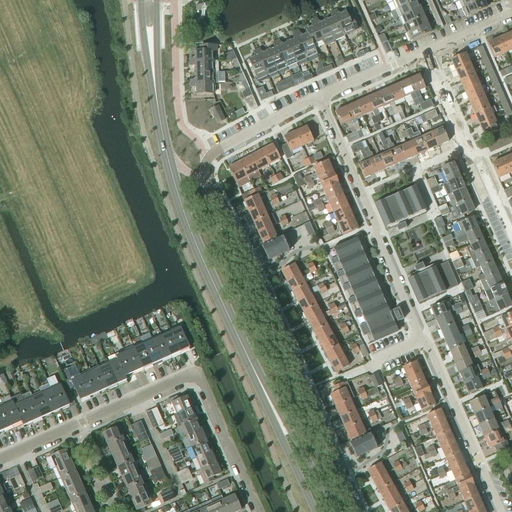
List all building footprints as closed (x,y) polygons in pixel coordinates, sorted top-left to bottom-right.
[(416,0),(398,0),(392,3),(396,10),(417,1),(416,0)] [(461,0),(459,1),(462,9),(482,0),(461,0)] [(482,0),(462,9),(466,17),(487,7),(483,0),(482,0)] [(399,18),(421,9),(417,1),(396,10),(399,18)] [(421,9),(399,18),(402,26),(424,17),(421,9)] [(337,10),(333,12),(342,32),(344,35),(357,29),(352,17),(349,18),(345,11),(338,14),(337,10)] [(332,17),(325,20),(331,34),(333,37),(335,41),(344,37),(344,35),(342,32),(333,12),(330,13),(332,17)] [(424,17),(402,26),(406,34),(427,25),(424,17)] [(317,19),(314,21),(320,36),(323,41),(322,41),(325,47),(335,42),(335,41),(333,37),(331,34),(325,20),(319,23),(317,19)] [(312,26),(305,29),(307,33),(313,46),(313,45),(322,41),(323,41),(320,36),(314,21),(310,22),(312,26)] [(427,25),(406,34),(409,42),(431,33),(427,25)] [(299,32),(295,33),(300,45),(307,59),(317,54),(315,49),(313,45),(313,46),(307,33),(301,36),(299,32)] [(294,39),(287,42),(289,47),(297,63),(307,59),(300,45),(295,33),(292,35),(294,39)] [(511,39),(509,34),(498,39),(505,53),(511,49),(511,39)] [(498,39),(487,43),(493,57),(505,53),(498,39)] [(279,41),(276,42),(279,49),(287,67),(297,63),(289,47),(287,42),(281,45),(279,41)] [(387,41),(381,44),(386,55),(392,52),(387,41)] [(275,48),(268,51),(271,57),(277,72),(287,67),(279,49),(276,42),(273,43),(275,48)] [(190,62),(213,61),(212,51),(217,51),(217,45),(200,46),(201,51),(195,51),(195,58),(190,58),(190,62)] [(476,48),(481,60),(487,57),(482,46),(476,48)] [(259,49),(256,51),(259,58),(267,76),(277,72),(271,57),(268,51),(261,54),(259,49)] [(236,59),(233,51),(225,55),(227,61),(232,60),(236,59)] [(255,57),(248,60),(255,76),(257,80),(257,81),(264,78),(267,76),(259,58),(256,51),(253,52),(255,57)] [(451,60),(456,71),(470,64),(465,53),(451,60)] [(481,60),(486,71),(492,68),(487,57),(481,60)] [(208,73),(218,72),(218,61),(213,61),(190,62),(190,65),(195,65),(195,73),(208,73)] [(456,71),(460,82),(475,75),(470,64),(456,71)] [(511,69),(511,66),(500,71),(502,77),(511,72),(511,69)] [(486,71),(491,81),(496,79),(492,68),(486,71)] [(208,73),(195,73),(195,80),(191,80),(191,84),(200,84),(213,83),(219,83),(218,72),(208,73)] [(308,72),(302,75),(303,77),(305,82),(313,78),(311,74),(309,75),(308,72)] [(301,73),(291,77),(295,86),(298,85),(305,82),(303,77),(302,75),(301,73)] [(408,80),(419,105),(421,108),(422,111),(433,106),(430,100),(423,103),(418,92),(425,89),(419,75),(408,80)] [(460,82),(465,93),(480,86),(475,75),(460,82)] [(506,85),(511,82),(511,75),(503,79),(506,85)] [(291,83),(289,84),(287,79),(282,81),(283,86),(285,90),(293,87),(291,83)] [(491,81),(495,92),(501,90),(496,79),(491,81)] [(397,84),(403,98),(410,95),(415,106),(419,105),(408,80),(397,84)] [(214,94),(213,83),(200,84),(191,84),(191,87),(196,87),(196,94),(214,94)] [(403,98),(397,84),(387,89),(393,103),(393,102),(403,98)] [(465,93),(470,103),(484,97),(480,86),(465,93)] [(260,102),(266,99),(273,96),(271,92),(265,94),(262,87),(255,90),(260,102)] [(376,94),(382,107),(389,104),(394,116),(393,116),(395,123),(401,120),(398,114),(395,108),(396,108),(393,102),(393,103),(387,89),(376,94)] [(495,92),(500,103),(506,101),(501,90),(495,92)] [(379,115),(377,110),(382,107),(376,94),(365,98),(371,110),(372,112),(374,117),(377,123),(381,121),(378,115),(379,115)] [(257,108),(251,95),(242,99),(248,112),(257,108)] [(470,103),(475,114),(489,108),(484,97),(470,103)] [(372,112),(371,110),(365,98),(355,103),(361,116),(372,112)] [(500,103),(505,114),(511,111),(506,101),(500,103)] [(367,127),(360,130),(358,125),(359,125),(356,119),(361,116),(355,103),(345,107),(353,127),(359,139),(369,134),(367,127)] [(216,124),(225,120),(218,106),(209,110),(216,124)] [(349,128),(352,134),(345,137),(348,143),(359,139),(353,127),(345,107),(334,112),(340,126),(346,123),(348,129),(349,128)] [(475,114),(479,125),(494,119),(489,108),(475,114)] [(237,118),(245,114),(242,109),(234,113),(233,110),(227,114),(230,120),(236,117),(237,118)] [(434,110),(424,115),(426,121),(437,117),(434,110)] [(484,136),(499,130),(494,119),(479,125),(484,136)] [(440,124),(430,128),(431,133),(437,147),(448,142),(442,128),(440,124)] [(313,141),(306,127),(295,132),(301,147),(313,141)] [(410,129),(405,131),(408,137),(410,142),(416,156),(427,151),(421,137),(419,132),(413,134),(410,129)] [(286,160),(292,157),(290,152),(301,147),(295,132),(283,137),(286,144),(281,147),(286,160)] [(382,133),(378,135),(383,148),(382,148),(384,153),(379,156),(385,170),(395,165),(384,140),(382,133)] [(421,137),(427,151),(437,147),(431,133),(421,137)] [(384,140),(395,165),(406,160),(400,147),(394,149),(392,144),(391,145),(389,139),(384,140)] [(410,142),(400,147),(406,160),(416,156),(410,142)] [(361,143),(350,147),(353,154),(359,151),(364,162),(357,165),(363,179),(375,174),(369,160),(366,155),(366,154),(364,149),(361,143)] [(272,145),(261,151),(269,165),(280,159),(272,145)] [(261,151),(250,157),(258,171),(269,165),(261,151)] [(370,154),(366,155),(369,160),(375,174),(385,170),(379,156),(373,158),(371,153),(370,153),(370,154)] [(511,155),(503,159),(509,173),(511,172),(511,155)] [(250,157),(239,163),(247,177),(258,171),(250,157)] [(313,157),(307,159),(310,165),(315,163),(313,157)] [(503,159),(492,164),(498,178),(509,173),(503,159)] [(306,184),(332,172),(327,161),(313,167),(315,174),(304,179),(306,184)] [(236,183),(247,177),(239,163),(228,168),(236,183)] [(441,168),(443,171),(448,183),(459,178),(453,163),(441,168)] [(337,184),(332,172),(306,184),(308,189),(320,184),(323,190),(337,184)] [(430,190),(438,187),(434,178),(426,181),(430,190)] [(459,178),(448,183),(442,185),(446,196),(452,194),(464,188),(459,178)] [(323,190),(325,196),(314,201),(316,207),(322,204),(327,201),(328,202),(342,195),(337,184),(323,190)] [(511,186),(503,191),(507,198),(511,195),(511,186)] [(425,211),(415,187),(374,204),(384,227),(393,223),(393,225),(404,220),(403,218),(411,215),(411,217),(417,214),(416,213),(424,209),(425,211)] [(469,200),(464,188),(452,194),(446,196),(451,207),(453,206),(457,205),(469,200)] [(251,198),(249,192),(241,196),(244,201),(251,198)] [(244,201),(248,212),(262,206),(257,195),(256,196),(251,198),(244,201)] [(328,202),(333,213),(347,206),(342,195),(328,202)] [(469,200),(457,205),(453,206),(458,217),(462,215),(462,216),(474,211),(469,200)] [(440,212),(448,209),(446,204),(438,207),(440,212)] [(248,212),(253,223),(267,216),(262,206),(248,212)] [(333,213),(338,224),(352,218),(347,206),(333,213)] [(253,223),(258,233),(271,227),(267,216),(253,223)] [(457,223),(454,225),(457,233),(456,233),(458,238),(466,234),(478,229),(476,226),(477,225),(474,218),(473,219),(473,218),(472,217),(465,220),(466,221),(461,223),(461,222),(457,223)] [(357,229),(352,218),(338,224),(343,236),(357,229)] [(440,218),(434,221),(433,221),(437,230),(438,230),(444,227),(440,218)] [(324,224),(326,229),(332,227),(330,221),(324,224)] [(314,234),(309,223),(303,225),(309,237),(312,236),(314,234)] [(406,229),(404,223),(396,227),(398,232),(406,229)] [(276,238),(271,227),(258,233),(263,244),(264,244),(276,238)] [(458,238),(457,239),(459,244),(469,241),(471,245),(482,240),(478,229),(466,234),(458,238)] [(444,244),(452,240),(449,235),(442,239),(444,244)] [(289,252),(282,237),(277,240),(276,238),(264,244),(264,245),(261,247),(268,261),(289,252)] [(359,248),(356,240),(357,239),(333,249),(336,257),(339,263),(361,253),(363,252),(360,247),(359,248)] [(471,245),(466,247),(471,258),(474,257),(476,256),(487,251),(482,240),(471,245)] [(474,257),(471,258),(475,269),(479,267),(480,267),(492,262),(487,251),(476,256),(474,257)] [(365,261),(361,253),(339,263),(342,270),(345,276),(367,266),(368,266),(366,260),(365,261)] [(454,266),(461,262),(459,258),(451,261),(454,266)] [(483,274),(478,276),(479,280),(480,281),(482,279),(497,273),(492,262),(480,267),(483,274)] [(281,271),(286,282),(299,275),(293,264),(281,271)] [(413,267),(416,273),(424,269),(422,264),(413,267)] [(370,274),(367,266),(345,276),(348,284),(350,289),(373,279),(374,279),(372,273),(370,274)] [(445,292),(443,287),(441,282),(439,277),(437,273),(435,268),(434,268),(435,269),(427,273),(426,271),(416,276),(416,277),(409,281),(408,279),(407,280),(418,303),(445,292)] [(482,279),(480,281),(484,291),(490,289),(495,287),(501,284),(497,273),(482,279)] [(286,282),(292,292),(304,285),(299,275),(286,282)] [(376,287),(373,279),(350,289),(354,297),(356,302),(379,292),(380,292),(377,286),(376,287)] [(310,295),(319,290),(324,287),(322,283),(308,291),(304,285),(292,292),(297,302),(310,295)] [(490,289),(484,291),(489,302),(495,300),(506,295),(501,284),(495,287),(490,289)] [(382,300),(379,292),(356,302),(359,310),(362,316),(384,306),(386,305),(383,300),(382,300)] [(297,302),(303,312),(315,305),(310,295),(297,302)] [(489,302),(491,308),(497,305),(500,311),(504,309),(511,305),(511,303),(510,298),(508,299),(506,295),(495,300),(489,302)] [(473,310),(480,306),(478,302),(471,305),(473,310)] [(444,303),(431,308),(435,319),(448,313),(448,314),(454,311),(452,306),(446,309),(444,303)] [(321,315),(315,305),(303,312),(308,322),(321,315)] [(388,313),(384,306),(362,316),(365,323),(367,328),(391,318),(389,313),(388,313)] [(398,308),(392,311),(397,322),(403,320),(398,308)] [(511,312),(501,317),(504,324),(486,333),(488,337),(494,334),(500,332),(506,329),(506,328),(511,325),(511,312)] [(448,313),(435,319),(440,330),(453,324),(448,314),(448,313)] [(313,332),(326,325),(321,315),(308,322),(313,332)] [(396,331),(392,324),(394,323),(391,318),(367,328),(370,334),(373,342),(397,332),(397,331),(396,331)] [(453,324),(440,330),(445,340),(458,335),(453,324)] [(313,332),(319,342),(332,336),(326,325),(313,332)] [(178,330),(171,333),(180,353),(181,355),(186,352),(185,351),(189,349),(186,341),(182,333),(179,327),(177,328),(178,330)] [(162,335),(161,335),(171,357),(174,356),(174,358),(181,355),(180,353),(171,333),(163,336),(162,335)] [(159,338),(152,341),(162,363),(168,361),(167,359),(171,357),(161,335),(159,336),(159,338)] [(458,335),(445,340),(450,351),(462,346),(458,335)] [(319,342),(324,353),(337,346),(332,336),(319,342)] [(144,343),(142,343),(145,350),(152,366),(155,364),(156,366),(162,363),(152,341),(145,344),(144,343)] [(141,346),(134,349),(144,371),(149,369),(149,367),(152,366),(145,350),(142,343),(140,344),(141,346)] [(368,356),(363,345),(357,348),(352,351),(354,355),(359,352),(362,358),(368,356)] [(324,353),(330,363),(343,356),(337,346),(324,353)] [(462,346),(450,351),(454,362),(467,357),(462,346)] [(126,351),(124,351),(134,372),(134,374),(137,372),(138,374),(144,371),(134,349),(126,352),(126,351)] [(124,351),(115,355),(116,359),(117,359),(117,361),(125,378),(126,379),(131,377),(130,375),(134,374),(134,372),(124,351)] [(348,366),(343,356),(330,363),(335,373),(348,366)] [(467,357),(454,362),(459,373),(472,368),(467,357)] [(109,363),(107,363),(111,372),(117,385),(120,384),(121,386),(127,383),(126,381),(126,379),(125,378),(117,361),(110,364),(109,363)] [(402,368),(406,379),(420,373),(416,362),(402,368)] [(106,366),(99,369),(106,385),(108,389),(109,391),(114,389),(114,387),(117,385),(111,372),(107,363),(105,364),(106,366)] [(472,368),(459,373),(464,384),(482,375),(488,373),(486,368),(480,371),(478,365),(472,368)] [(67,369),(60,372),(69,390),(74,388),(80,401),(84,400),(84,402),(90,399),(90,397),(80,377),(73,380),(72,379),(67,369)] [(91,371),(89,371),(97,390),(99,393),(102,392),(103,394),(109,391),(108,389),(106,385),(99,369),(91,372),(91,371)] [(88,374),(80,377),(90,397),(90,399),(96,397),(95,395),(99,393),(97,390),(89,371),(87,372),(88,374)] [(406,379),(411,390),(425,384),(420,373),(406,379)] [(375,388),(381,385),(376,374),(370,377),(375,388)] [(482,375),(464,384),(469,395),(481,389),(478,382),(480,382),(484,380),(482,375)] [(333,387),(335,392),(330,395),(335,406),(349,400),(354,398),(347,383),(343,384),(342,383),(333,387)] [(59,387),(51,391),(60,411),(61,412),(66,410),(65,408),(69,406),(65,396),(59,384),(58,385),(59,387)] [(411,390),(416,401),(430,394),(425,384),(411,390)] [(376,388),(375,388),(365,393),(359,396),(361,401),(378,394),(376,388)] [(43,392),(41,393),(51,415),(54,413),(55,415),(61,412),(60,411),(51,391),(43,394),(43,392)] [(41,393),(32,397),(33,399),(33,400),(42,419),(42,421),(48,418),(47,416),(51,415),(41,393)] [(435,405),(430,394),(416,401),(421,412),(435,405)] [(176,396),(166,401),(167,405),(171,403),(176,414),(191,408),(186,397),(178,400),(176,396)] [(469,403),(474,415),(488,408),(483,397),(469,403)] [(24,400),(22,401),(30,418),(32,423),(35,421),(36,423),(42,421),(42,419),(33,400),(33,399),(25,402),(24,400)] [(335,406),(340,418),(355,411),(349,400),(335,406)] [(22,403),(14,407),(22,423),(21,423),(22,425),(23,427),(24,429),(30,426),(29,424),(32,423),(30,418),(22,401),(21,401),(22,403)] [(4,404),(2,405),(7,416),(12,427),(15,426),(16,427),(22,425),(21,423),(22,423),(14,407),(14,405),(13,403),(5,406),(4,404)] [(499,403),(494,406),(496,411),(502,409),(499,403)] [(1,408),(0,408),(0,424),(3,431),(4,433),(9,430),(9,429),(12,427),(7,416),(2,405),(0,406),(1,408)] [(191,408),(176,414),(181,425),(196,419),(194,415),(197,414),(193,407),(191,408)] [(156,408),(150,411),(153,416),(157,427),(158,427),(164,424),(159,413),(156,408)] [(479,426),(493,419),(488,408),(474,415),(479,426)] [(367,412),(370,418),(375,416),(373,410),(367,412)] [(431,427),(445,421),(440,410),(427,416),(430,422),(418,428),(420,432),(426,429),(431,427)] [(150,411),(145,413),(147,419),(152,429),(154,428),(156,428),(157,427),(153,416),(150,411)] [(340,418),(345,429),(360,423),(355,411),(340,418)] [(196,419),(181,425),(186,437),(201,430),(203,429),(200,422),(197,423),(196,419)] [(504,428),(501,423),(496,426),(493,419),(479,426),(484,437),(498,431),(504,428)] [(431,427),(436,437),(449,432),(445,421),(431,427)] [(135,424),(139,435),(145,433),(140,422),(135,424)] [(345,429),(350,441),(365,434),(360,423),(345,429)] [(139,435),(135,424),(129,427),(134,437),(139,435)] [(108,445),(122,439),(117,428),(103,434),(108,445)] [(509,447),(506,441),(504,442),(501,436),(506,433),(504,428),(498,431),(484,437),(489,449),(494,447),(497,453),(509,447)] [(201,430),(186,437),(191,447),(205,441),(205,440),(204,437),(207,436),(203,429),(201,430)] [(170,430),(159,435),(162,441),(173,436),(170,430)] [(406,443),(401,431),(395,434),(400,445),(406,443)] [(436,437),(441,448),(454,442),(449,432),(436,437)] [(364,437),(363,436),(365,435),(365,434),(350,441),(351,443),(349,444),(351,448),(352,447),(355,453),(354,454),(356,458),(376,449),(370,434),(364,437)] [(127,450),(124,443),(129,441),(127,436),(122,439),(108,445),(112,456),(118,454),(127,450)] [(205,441),(191,447),(196,458),(210,452),(213,451),(210,444),(207,445),(205,441)] [(441,448),(445,459),(459,453),(454,442),(441,448)] [(142,456),(153,451),(151,445),(140,450),(142,456)] [(169,457),(180,452),(178,447),(167,452),(169,457)] [(55,468),(70,461),(65,450),(50,457),(55,468)] [(128,462),(132,461),(127,450),(118,454),(112,456),(117,467),(128,462)] [(153,451),(142,456),(145,461),(156,456),(153,451)] [(180,452),(169,457),(172,462),(182,458),(180,452)] [(210,452),(196,458),(201,469),(211,465),(215,463),(210,452)] [(445,459),(450,470),(463,464),(459,453),(445,459)] [(60,479),(75,472),(70,461),(55,468),(60,479)] [(126,477),(137,472),(132,461),(128,462),(117,467),(122,478),(126,477)] [(201,469),(198,470),(202,479),(205,484),(213,481),(211,478),(220,474),(215,463),(211,465),(201,469)] [(366,470),(372,480),(385,473),(379,463),(366,470)] [(450,470),(455,480),(468,475),(463,464),(450,470)] [(32,470),(37,480),(43,478),(38,467),(32,470)] [(162,474),(163,473),(161,467),(150,472),(152,478),(162,474)] [(179,479),(190,474),(187,469),(176,473),(179,479)] [(37,480),(32,470),(27,472),(31,483),(37,480)] [(75,472),(60,479),(65,490),(80,483),(75,472)] [(126,477),(122,478),(127,489),(142,483),(137,472),(126,477)] [(162,474),(152,478),(155,484),(166,479),(163,473),(162,474)] [(372,480),(378,490),(391,483),(385,473),(372,480)] [(190,474),(179,479),(181,485),(192,480),(190,474)] [(19,475),(14,477),(19,489),(24,486),(19,475)] [(455,480),(457,487),(446,492),(448,496),(454,494),(459,491),(473,485),(468,475),(455,480)] [(19,489),(14,477),(8,480),(13,491),(19,489)] [(227,480),(216,485),(218,491),(229,486),(227,480)] [(50,483),(38,488),(41,494),(52,489),(50,483)] [(70,501),(80,496),(85,494),(80,483),(65,490),(70,501)] [(132,500),(140,496),(146,494),(142,483),(127,489),(130,497),(132,500)] [(378,490),(383,500),(396,493),(391,483),(378,490)] [(462,497),(464,502),(478,496),(473,485),(459,491),(462,497)] [(163,503),(174,499),(170,489),(159,494),(163,503)] [(10,501),(5,490),(0,492),(0,505),(6,503),(10,501)] [(383,500),(389,511),(402,503),(396,493),(383,500)] [(85,494),(80,496),(70,501),(75,511),(90,505),(85,494)] [(140,496),(132,500),(137,511),(152,505),(148,496),(146,494),(140,496)] [(220,496),(209,501),(213,511),(226,511),(222,501),(223,500),(221,496),(220,496)] [(223,500),(222,501),(226,511),(237,511),(240,511),(234,497),(234,496),(232,496),(231,497),(223,500)] [(464,502),(468,511),(470,511),(482,507),(478,496),(464,502)] [(21,509),(32,504),(30,499),(19,504),(21,509)] [(48,510),(59,505),(57,500),(46,505),(48,510)] [(213,511),(209,501),(198,506),(200,511),(213,511)] [(10,511),(6,503),(0,505),(0,511),(10,511)] [(389,511),(406,511),(402,503),(389,511)]
